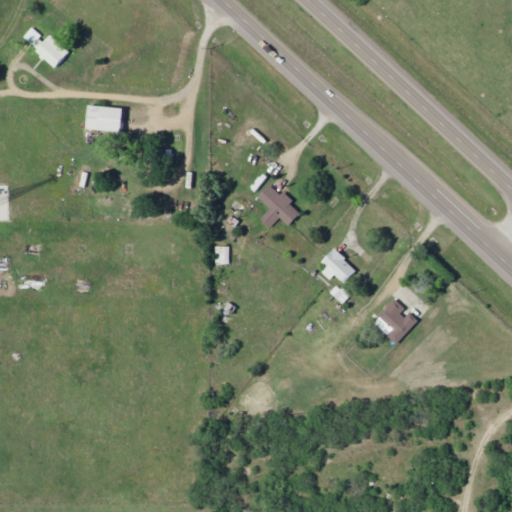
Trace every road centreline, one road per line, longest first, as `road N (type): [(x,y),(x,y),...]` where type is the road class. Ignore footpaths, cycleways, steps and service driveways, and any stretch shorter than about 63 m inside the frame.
road 1 (trunk): [(224,0),(511,267)]
road 2 (trunk): [(511,177),(314,0)]
